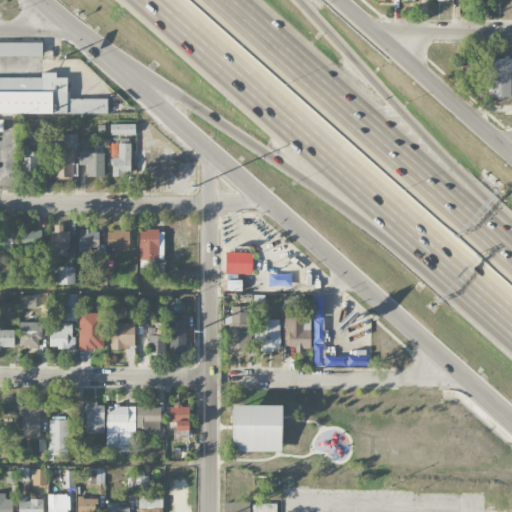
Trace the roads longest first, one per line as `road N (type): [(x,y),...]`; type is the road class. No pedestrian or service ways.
road 1 (secondary): [(42,0),(511,422)]
road 2 (residential): [(432,377),(0,378)]
road 3 (motorway): [(61,16),(424,248)]
road 4 (motorway): [(511,244),(223,0)]
road 5 (motorway): [(151,0),(424,248)]
road 6 (residential): [(209,511),(210,153)]
road 7 (motorway): [(511,238),(295,0)]
road 8 (residential): [(269,203),(0,201)]
road 9 (secondary): [(511,162),(335,0)]
road 10 (residential): [(511,33),(377,39)]
